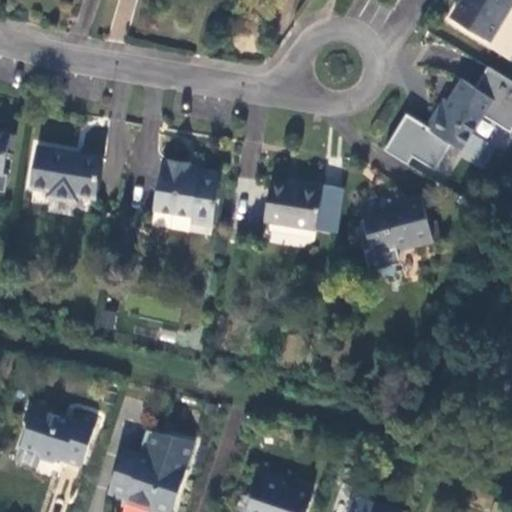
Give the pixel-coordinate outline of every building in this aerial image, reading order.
[(511,0),(465,0),(455,16),(492,39),(511,6),(511,0)] [(462,150),(494,99),(465,80),(446,110),(441,107),(428,127),(462,150)] [(12,133),(0,131),(0,175),(5,177),(12,133)] [(103,155),(39,145),(33,186),(50,189),(48,197),(79,201),(80,193),(96,197),(103,155)] [(211,228),(221,170),(201,167),(201,171),(186,167),(187,162),(162,158),(154,204),(171,208),(170,213),(190,216),(189,221),(211,228)] [(314,248),(325,185),(299,180),(298,185),(272,182),(263,238),(314,248)] [(387,195),(361,201),(366,218),(360,228),(370,234),(374,248),(367,250),(373,272),(376,271),(397,276),(401,264),(397,251),(436,240),(432,226),(424,196),(389,204),(387,195)] [(443,238),(439,224),(432,226),(436,240),(443,238)] [(506,376),(511,363),(497,359),(493,373),(506,376)] [(84,466),(98,422),(80,416),(79,421),(31,405),(27,418),(31,426),(24,446),(41,452),(44,459),(55,464),(63,458),(84,466)] [(145,455),(138,452),(136,463),(124,459),(113,493),(129,498),(129,503),(155,511),(157,505),(177,511),(197,451),(151,436),(145,455)] [(136,463),(138,452),(128,449),(124,459),(136,463)] [(248,511),(308,511),(313,497),(282,486),(284,480),(262,473),(248,511)] [(406,511),(407,510),(364,496),(354,498),(349,511),(406,511)]
